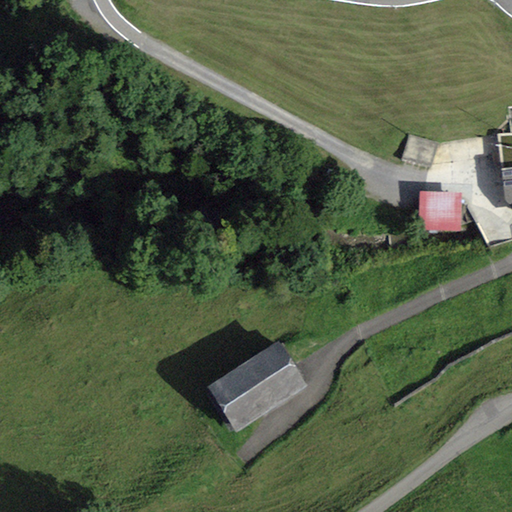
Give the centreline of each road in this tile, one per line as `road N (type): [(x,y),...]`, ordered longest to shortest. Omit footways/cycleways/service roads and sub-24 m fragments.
road 1 (track): [(271,427),(312,396),(346,343),(511,254)]
road 2 (tertiary): [(511,414),(370,511)]
